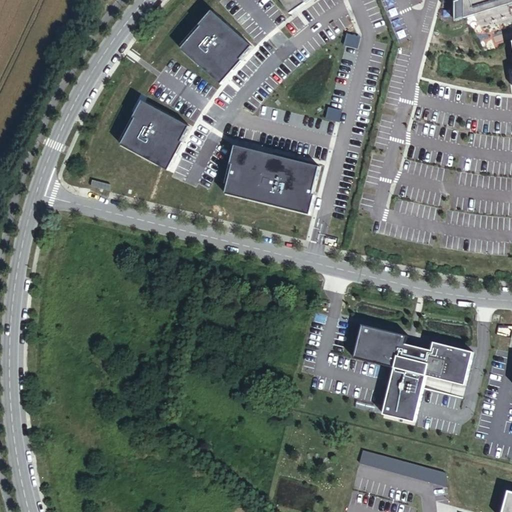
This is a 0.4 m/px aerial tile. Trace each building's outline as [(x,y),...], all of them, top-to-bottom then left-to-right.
[(291,0),(280,0),(291,15),(307,4),(305,2),(297,7),(291,0)] [(465,20),(464,0),(460,0),(461,1),(456,5),(456,23),(465,20)] [(511,0),(464,0),(465,20),(511,4),(511,0)] [(255,46),(213,8),(198,26),(200,28),(183,47),(222,83),(255,46)] [(156,80),(149,89),(160,97),(167,88),(156,80)] [(143,103),(122,143),(169,168),(190,127),(143,103)] [(270,167),(273,156),(237,147),(232,165),(234,166),(236,158),(270,167)] [(234,166),(227,195),(309,215),(313,196),(320,168),(273,156),(270,167),(236,158),(234,166)] [(199,203),(203,187),(173,179),(168,195),(199,203)] [(93,181),(91,187),(110,192),(111,185),(93,181)] [(461,385),(469,353),(431,344),(429,352),(404,346),(406,338),(361,327),(354,359),(386,367),(393,368),(382,413),(413,421),(424,376),(461,385)] [(428,343),(429,336),(415,334),(413,341),(428,343)] [(366,451),(363,464),(449,487),(448,473),(366,451)]
